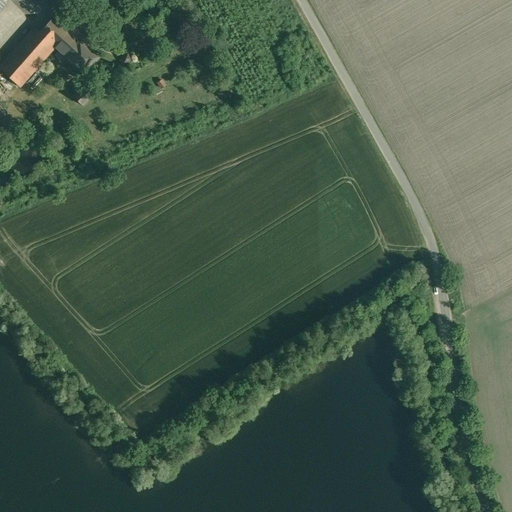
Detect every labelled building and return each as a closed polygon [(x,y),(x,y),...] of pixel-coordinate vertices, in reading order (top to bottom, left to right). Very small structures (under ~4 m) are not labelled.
[(64,5),(40,32),(56,46),(68,31),(82,43),(92,31),(64,5)] [(0,66),(0,69),(2,71),(20,87),(55,46),(56,46),(40,32),(34,27),(0,66)] [(82,43),(68,31),(56,46),(55,46),(84,72),(98,57),(82,43)] [(127,55),(123,55),(121,60),(123,64),(128,63),(130,59),(127,55)] [(87,83),(73,96),(82,105),(95,92),(87,83)] [(13,118),(0,107),(0,126),(3,129),(13,118)]
